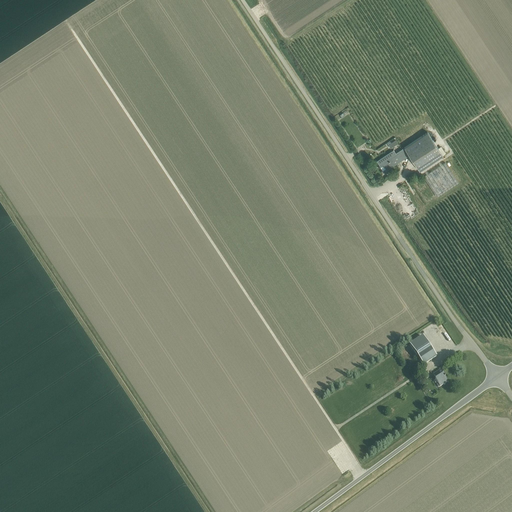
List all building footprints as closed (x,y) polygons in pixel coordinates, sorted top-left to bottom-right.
[(256,4),(249,8),(252,14),(255,12),(257,15),(261,12),(256,4)] [(419,122),(422,128),(428,126),(426,119),(419,122)] [(428,133),(404,148),(419,171),(442,156),(428,133)] [(380,158),(381,158),(377,161),(376,161),(380,167),(380,166),(383,165),(386,170),(401,161),(394,150),(380,158)] [(445,163),(423,177),(436,197),(457,183),(445,163)] [(423,365),(436,357),(422,336),(409,345),(423,365)] [(434,379),(437,383),(436,384),(436,385),(437,387),(438,387),(439,386),(439,387),(447,381),(443,374),(440,369),(433,374),(436,379),(434,379)]
